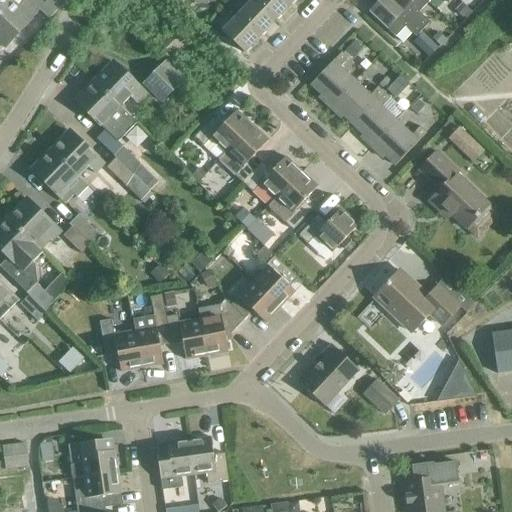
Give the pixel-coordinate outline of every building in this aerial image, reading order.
[(10,0),(0,0),(0,11),(8,3),(10,0)] [(10,0),(8,3),(0,11),(0,41),(5,46),(39,10),(48,19),(65,0),(64,0),(45,0),(43,3),(39,0),(10,0)] [(252,0),(251,0),(237,15),(259,37),(274,21),(252,0)] [(290,5),(284,0),(252,0),(274,21),(290,5)] [(422,30),(390,0),(379,0),(368,13),(394,38),(404,27),(415,37),(422,30)] [(424,0),(390,0),(422,30),(429,23),(418,13),(427,3),(424,0)] [(461,3),(454,10),(462,17),(469,10),(461,3)] [(259,37),(237,15),(221,32),(243,53),(259,37)] [(172,30),(156,48),(167,59),(184,41),(172,30)] [(438,32),(431,38),(439,46),(445,39),(438,32)] [(421,33),(412,43),(429,58),(438,48),(421,33)] [(354,41),(344,52),(352,59),(362,49),(354,41)] [(328,108),(354,82),(339,68),(347,59),(341,52),(309,85),(324,99),(321,102),(328,108)] [(94,81),(119,106),(129,96),(137,104),(146,95),(113,61),(94,81)] [(153,71),(142,82),(160,100),(170,89),(180,79),(162,62),(153,71)] [(386,77),(378,85),(384,91),(392,83),(386,77)] [(399,77),(386,91),(394,99),(407,85),(399,77)] [(119,106),(94,81),(75,100),(116,141),(135,122),(119,106)] [(354,82),(328,108),(335,115),(338,112),(352,126),(383,93),(377,87),(369,96),(354,82)] [(383,93),(352,126),(366,139),(363,141),(370,148),(395,121),(381,108),(389,99),(383,93)] [(418,99),(409,108),(417,116),(426,107),(418,99)] [(213,117),(193,138),(203,146),(218,161),(251,126),(235,111),(222,126),(213,117)] [(410,136),(395,121),(370,148),(377,155),(380,152),(394,166),(425,133),(419,127),(410,136)] [(267,141),(251,126),(218,161),(243,184),(262,164),(253,156),(267,141)] [(459,128),(447,140),(472,163),(483,152),(459,128)] [(50,150),(75,175),(85,165),(93,174),(102,164),(69,131),(50,150)] [(121,145),(112,155),(114,157),(132,174),(149,192),(159,181),(121,145)] [(50,150),(30,170),(64,203),(72,194),(75,197),(86,186),(75,175),(50,150)] [(465,230),(488,205),(456,174),(457,173),(435,152),(417,171),(438,191),(427,202),(438,212),(442,208),(465,230)] [(114,157),(104,167),(140,201),(149,192),(132,174),(114,157)] [(262,164),(243,184),(267,207),(274,200),(300,172),(284,157),(270,172),(262,164)] [(197,169),(190,176),(197,182),(204,174),(197,169)] [(300,172),(274,200),(267,207),(292,231),(311,210),(302,202),(316,187),(300,172)] [(107,194),(101,200),(107,206),(113,200),(107,194)] [(25,199),(6,219),(30,243),(39,252),(50,241),(51,242),(59,232),(25,199)] [(242,208),(234,217),(246,229),(255,220),(242,208)] [(317,216),(298,236),(307,245),(324,261),(331,253),(357,226),(339,209),(326,224),(317,216)] [(96,233),(78,216),(69,225),(72,227),(89,244),(96,233)] [(6,219),(0,225),(0,250),(8,258),(23,272),(14,282),(24,291),(29,296),(45,312),(52,301),(44,292),(33,282),(31,263),(41,254),(39,252),(30,243),(6,219)] [(246,229),(246,230),(262,246),(272,236),(255,220),(246,229)] [(89,244),(72,227),(62,237),(81,256),(89,244)] [(261,273),(252,282),(279,308),(294,292),(289,287),(297,279),(263,247),(255,256),(260,261),(254,267),(261,273)] [(203,250),(190,263),(199,272),(212,259),(203,250)] [(160,264),(149,274),(158,284),(169,273),(160,264)] [(183,266),(177,272),(187,282),(193,276),(183,266)] [(207,271),(199,275),(207,289),(215,285),(207,271)] [(441,326),(458,307),(437,287),(426,297),(398,271),(373,298),(411,333),(429,314),(441,326)] [(279,308),(252,282),(230,306),(244,319),(252,311),(264,324),(279,308)] [(0,284),(0,316),(9,307),(16,300),(0,284)] [(173,292),(163,294),(165,309),(175,307),(173,292)] [(45,312),(29,296),(19,306),(37,324),(45,312)] [(149,298),(153,317),(132,321),(134,332),(141,369),(162,365),(159,347),(170,345),(165,317),(161,296),(149,298)] [(217,302),(196,306),(199,319),(206,357),(227,353),(224,335),(230,334),(244,319),(230,306),(224,300),(218,306),(217,302)] [(206,357),(199,319),(178,323),(177,315),(165,317),(170,345),(181,343),(184,360),(206,357)] [(141,369),(134,332),(113,335),(110,320),(98,323),(105,357),(116,355),(119,372),(141,369)] [(511,330),(491,333),(497,373),(511,371),(511,330)] [(323,407),(358,371),(330,345),(320,355),(323,358),(299,384),(323,407)] [(375,378),(363,391),(384,412),(397,399),(375,378)] [(188,441),(193,476),(205,474),(207,484),(227,482),(224,454),(212,456),(210,438),(188,441)] [(193,476),(188,441),(167,444),(169,461),(158,463),(161,491),(182,488),(181,477),(193,476)] [(95,442),(67,446),(70,467),(72,479),(82,478),(117,473),(114,451),(96,454),(95,442)] [(25,444),(11,446),(2,447),(4,470),(27,467),(25,444)] [(457,511),(458,511),(456,511),(441,511),(438,486),(457,483),(455,462),(419,467),(421,479),(403,482),(407,511),(457,511)] [(117,473),(82,478),(84,490),(73,491),(76,511),(104,508),(102,497),(120,494),(117,473)] [(219,499),(211,505),(216,511),(218,511),(226,507),(219,499)]
